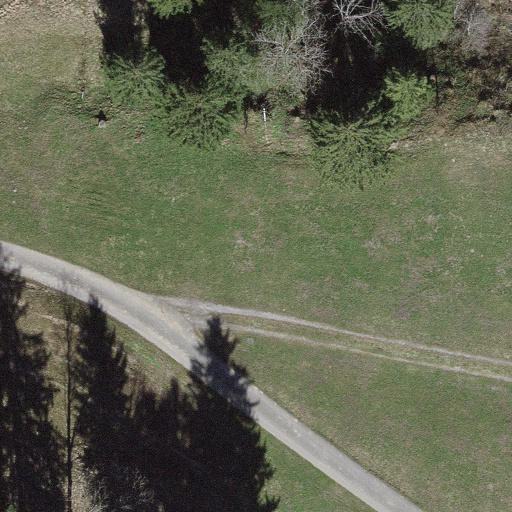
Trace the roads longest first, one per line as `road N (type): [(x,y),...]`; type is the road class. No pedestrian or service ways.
road 1 (track): [(167,321),(272,320),(511,367)]
road 2 (track): [(408,511),(167,321)]
road 3 (track): [(167,321),(0,266)]
